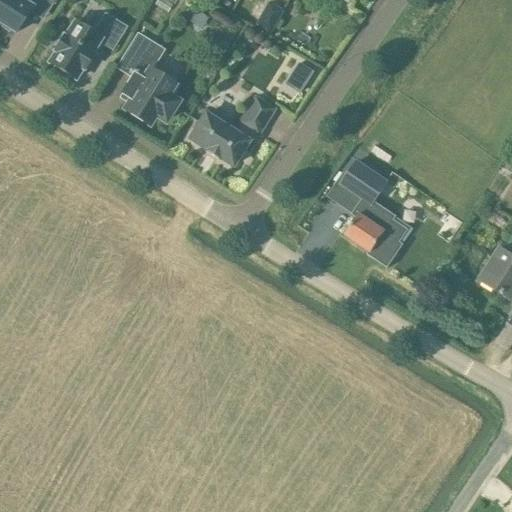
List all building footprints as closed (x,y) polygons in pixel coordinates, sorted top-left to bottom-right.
[(13,33),(14,33),(15,32),(30,8),(31,7),(30,6),(34,0),(48,0),(53,3),(54,0),(20,0),(20,1),(19,0),(0,0),(0,24),(13,32),(13,33)] [(503,0),(471,0),(465,9),(505,37),(511,27),(511,0),(510,4),(503,0)] [(256,24),(270,32),(282,11),(268,3),(256,24)] [(69,77),(75,80),(81,70),(83,70),(92,56),(91,55),(98,42),(111,50),(125,28),(105,16),(93,35),(74,23),(64,38),(63,37),(54,52),(55,53),(48,64),(54,67),(52,71),(66,80),(69,77)] [(123,111),(148,126),(154,116),(165,122),(177,103),(167,96),(173,86),(150,71),(163,51),(137,35),(117,67),(132,76),(121,95),(130,101),(123,111)] [(435,50),(417,75),(457,103),(473,79),(483,86),(497,67),(474,51),(461,69),(435,50)] [(219,159),(232,167),(247,142),(246,141),(252,132),(257,136),(273,110),(254,98),(239,123),(242,125),(236,135),(204,115),(189,139),(206,150),(204,152),(218,161),(219,159)] [(420,180),(409,199),(425,208),(436,189),(420,180)] [(345,235),(371,252),(393,219),(380,211),(371,223),(359,215),(345,235)] [(505,291),(511,295),(511,255),(501,248),(480,281),(503,295),(505,291)]
